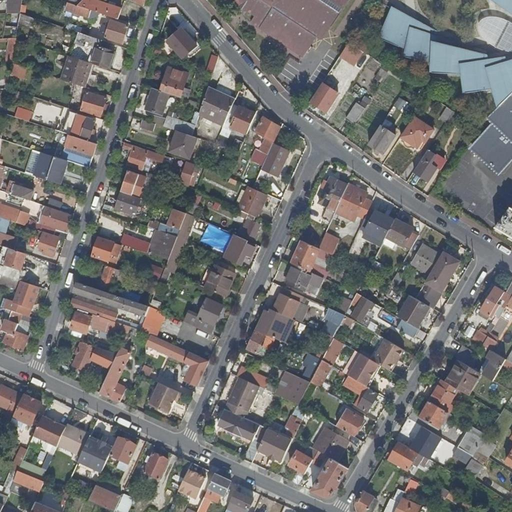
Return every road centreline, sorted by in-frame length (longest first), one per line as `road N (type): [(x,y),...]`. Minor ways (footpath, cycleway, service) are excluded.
road 1 (residential): [(35,375),(157,0)]
road 2 (residential): [(189,448),(323,141)]
road 3 (residential): [(337,511),(486,251)]
road 4 (tertiary): [(183,0),(280,109),(323,141)]
road 5 (tertiary): [(323,141),(486,251)]
road 6 (residential): [(189,448),(35,375)]
road 7 (residential): [(336,511),(189,448)]
